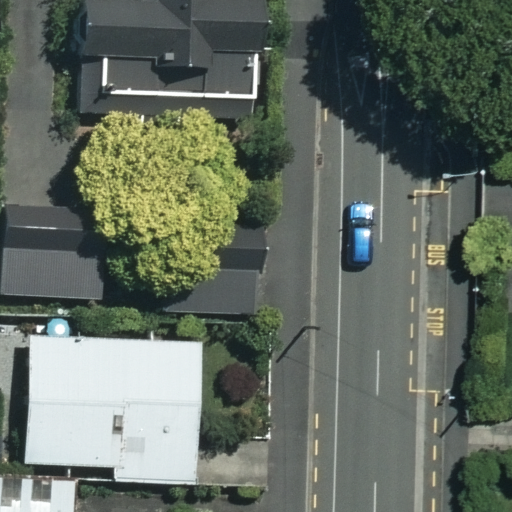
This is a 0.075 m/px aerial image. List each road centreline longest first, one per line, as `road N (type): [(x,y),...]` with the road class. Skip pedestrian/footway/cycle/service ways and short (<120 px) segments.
road 1 (tertiary): [(373,511),(381,233)]
road 2 (tertiary): [(421,0),(404,152),(381,233)]
road 3 (tertiary): [(381,233),(363,147),(357,0)]
